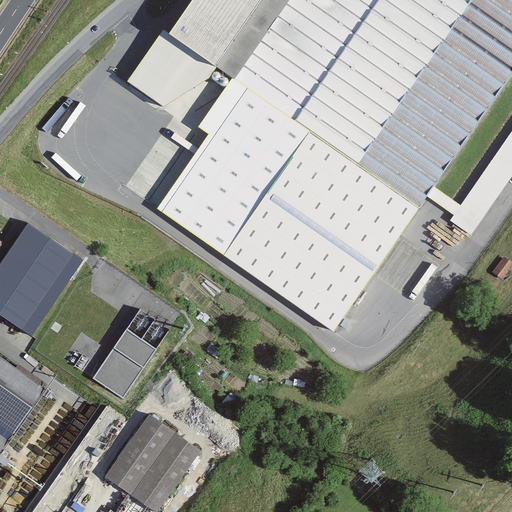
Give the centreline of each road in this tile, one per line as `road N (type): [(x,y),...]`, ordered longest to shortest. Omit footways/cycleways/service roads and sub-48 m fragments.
road 1 (unclassified): [(0,134),(134,0)]
road 2 (unknown): [(105,75),(128,99),(245,175)]
road 3 (unknown): [(0,188),(127,279)]
